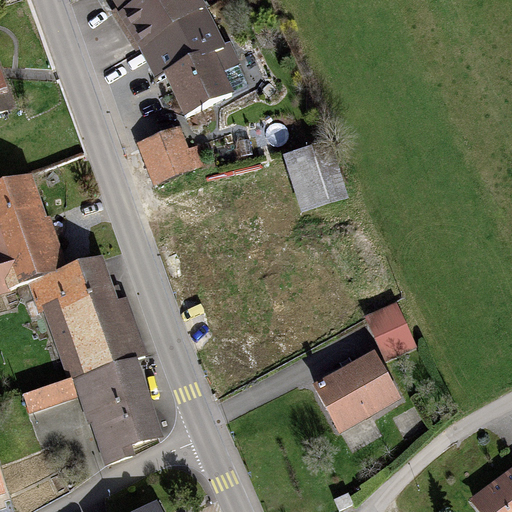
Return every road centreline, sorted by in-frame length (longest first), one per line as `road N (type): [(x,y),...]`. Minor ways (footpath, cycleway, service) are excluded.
road 1 (secondary): [(209,437),(148,289),(48,0)]
road 2 (residential): [(376,511),(421,460),(511,404)]
road 3 (residential): [(209,437),(56,511)]
